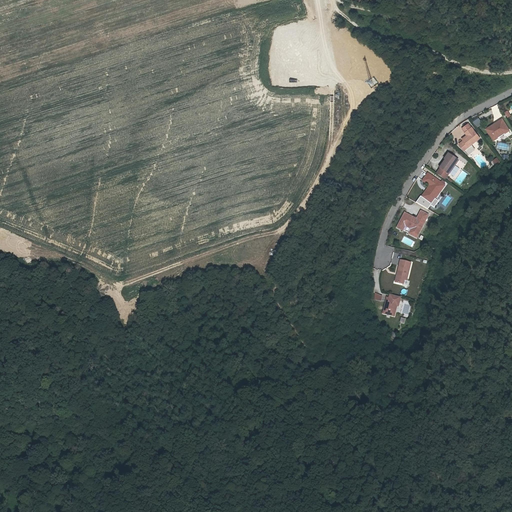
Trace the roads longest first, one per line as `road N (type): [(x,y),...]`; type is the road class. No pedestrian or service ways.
road 1 (residential): [(380,258),(387,222),(442,134),(511,93)]
road 2 (residential): [(332,0),(362,31),(476,70),(511,71)]
